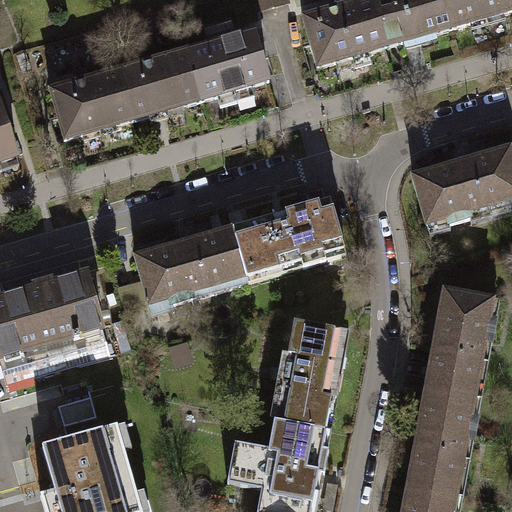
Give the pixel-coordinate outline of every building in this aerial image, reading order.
[(274,9),(271,0),(255,0),(260,13),(274,9)] [(289,4),(287,0),(271,0),(274,9),(289,4)] [(382,24),(374,0),(371,0),(303,20),(318,70),(386,50),(379,25),(382,24)] [(449,5),(447,0),(374,0),(382,24),(379,25),(386,50),(453,31),(446,6),(449,5)] [(511,14),(511,0),(447,0),(449,5),(446,6),(453,31),(511,14)] [(270,84),(255,34),(190,52),(197,78),(194,79),(201,104),(270,84)] [(197,78),(190,52),(122,72),(129,97),(126,98),(134,124),(201,104),(194,79),(197,78)] [(129,97),(122,72),(51,93),(65,143),(134,124),(126,98),(129,97)] [(0,163),(19,158),(0,103),(0,163)] [(511,153),(511,151),(414,179),(427,227),(447,222),(449,227),(471,221),(469,215),(511,202),(511,153)] [(234,231),(248,280),(302,264),(304,270),(327,264),(325,258),(345,252),(331,202),(233,230),(234,231)] [(248,280),(234,231),(137,259),(151,308),(171,302),(172,308),(194,301),(192,296),(248,280)] [(37,292),(0,302),(0,363),(7,388),(111,357),(88,278),(54,288),(52,283),(36,288),(37,292)] [(494,301),(445,292),(426,391),(476,400),(486,345),(492,346),(496,323),(490,322),(494,301)] [(295,324),(276,423),(326,432),(336,376),(342,377),(346,355),(341,354),(345,333),(295,324)] [(176,371),(195,365),(188,344),(169,350),(176,371)] [(476,400),(426,391),(408,489),(458,498),(468,441),(474,442),(478,421),(472,419),(476,400)] [(64,407),(67,425),(98,418),(95,401),(64,407)] [(326,432),(276,423),(275,423),(270,451),(236,445),(228,485),(262,492),(258,511),(312,511),(319,475),(325,476),(330,452),(324,451),(327,432),(326,432)] [(142,511),(118,428),(43,449),(56,493),(41,497),(45,511),(142,511)] [(455,511),(458,498),(408,489),(403,511),(455,511)]
